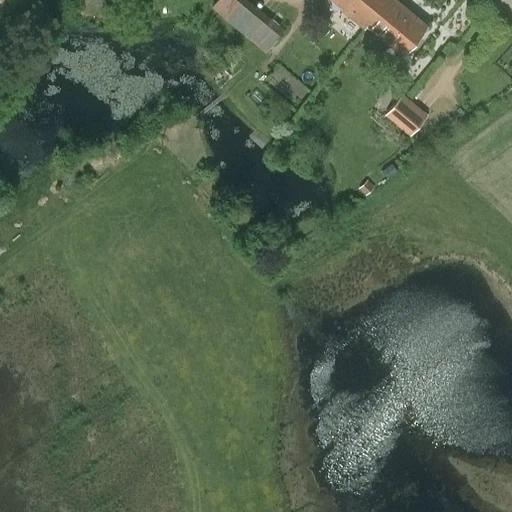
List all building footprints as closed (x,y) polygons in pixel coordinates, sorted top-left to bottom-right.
[(114,0),(87,0),(102,14),(115,0),(114,0)] [(217,0),(212,7),(265,53),(284,32),(247,0),(217,0)] [(329,0),(365,29),(368,26),(367,25),(388,0),(329,0)] [(388,0),(367,25),(368,26),(403,56),(427,28),(394,0),(388,0)] [(427,113),(403,95),(385,118),(409,136),(427,113)]
